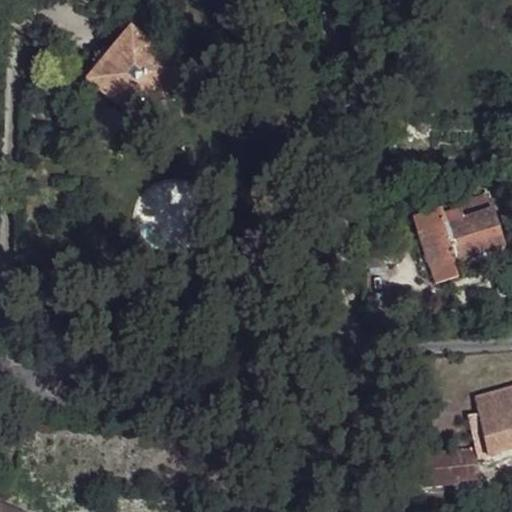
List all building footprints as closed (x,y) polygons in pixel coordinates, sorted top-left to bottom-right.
[(106,99),(122,113),(136,98),(158,70),(171,55),(157,42),(148,34),(132,21),(119,37),(97,62),(82,78),(99,92),(106,99)] [(479,199),(456,206),(459,218),(483,211),(479,199)] [(459,218),(440,223),(453,260),(504,244),(493,208),(483,211),(459,218)] [(436,211),(408,219),(429,285),(458,278),(453,260),(440,223),(436,211)] [(382,220),(360,220),(363,269),(385,267),(382,220)] [(511,388),(474,398),(478,413),(467,416),(473,437),(478,454),(511,446),(511,388)] [(473,437),(421,442),(427,486),(479,480),(478,454),(473,437)] [(29,511),(1,500),(0,502),(0,511),(29,511)]
